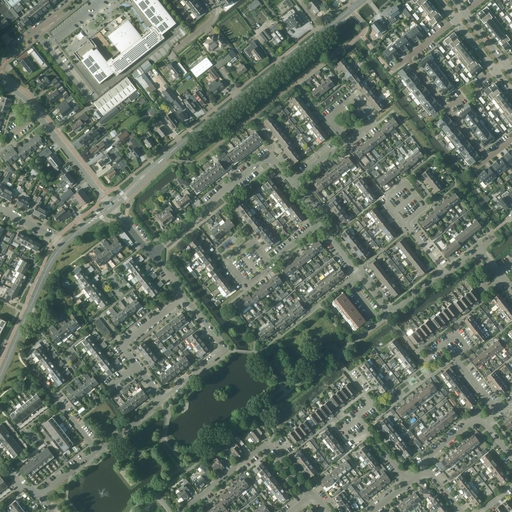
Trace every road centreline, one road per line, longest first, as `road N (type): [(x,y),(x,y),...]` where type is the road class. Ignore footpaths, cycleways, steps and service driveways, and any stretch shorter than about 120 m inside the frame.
road 1 (tertiary): [(110,206),(363,0)]
road 2 (residential): [(154,254),(265,158),(296,179)]
road 3 (residential): [(179,511),(267,442),(310,495)]
road 4 (residential): [(321,222),(390,311),(442,271)]
road 5 (residential): [(161,400),(222,349),(182,297)]
road 6 (tertiary): [(0,376),(62,246)]
road 7 (residential): [(408,483),(357,418),(370,403),(350,377)]
